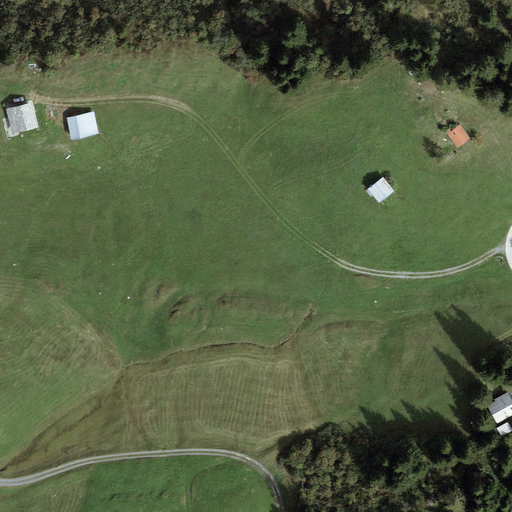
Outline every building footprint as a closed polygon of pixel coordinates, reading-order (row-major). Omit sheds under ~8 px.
[(30,115),(15,118),(18,133),(34,129),(30,115)] [(95,115),(70,120),(74,140),(99,135),(95,115)] [(462,127),(451,135),(460,148),(471,140),(462,127)] [(384,180),(371,190),(380,202),(394,193),(384,180)] [(487,406),(496,424),(511,415),(511,399),(508,392),(494,400),(495,402),(487,406)] [(511,430),(507,422),(496,428),(501,437),(511,430)]
